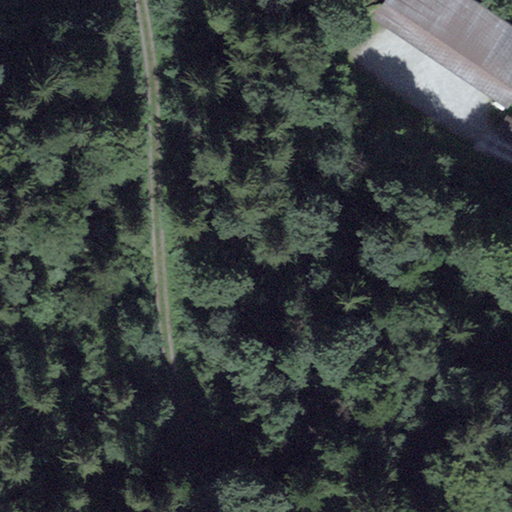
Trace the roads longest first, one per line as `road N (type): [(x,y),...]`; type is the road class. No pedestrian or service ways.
road 1 (track): [(141,0),(174,390),(205,437),(317,511)]
road 2 (track): [(511,143),(492,140),(381,64)]
